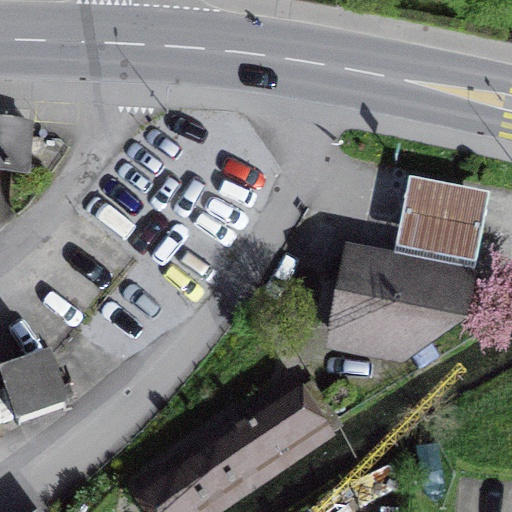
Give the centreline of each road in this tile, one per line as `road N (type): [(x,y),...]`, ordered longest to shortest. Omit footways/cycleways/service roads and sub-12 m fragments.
road 1 (primary): [(141,40),(279,57),(511,103)]
road 2 (primary): [(0,38),(141,40)]
